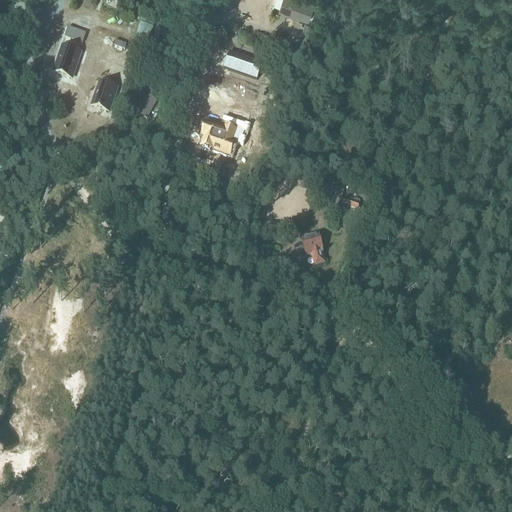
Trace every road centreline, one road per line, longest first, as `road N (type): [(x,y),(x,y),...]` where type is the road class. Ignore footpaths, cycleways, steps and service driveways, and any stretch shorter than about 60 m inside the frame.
road 1 (track): [(347,323),(450,0)]
road 2 (track): [(347,323),(279,290),(154,258),(110,227),(62,164)]
road 3 (track): [(347,323),(444,430),(511,456)]
road 4 (track): [(347,323),(277,511)]
road 5 (unclassified): [(62,164),(4,0)]
road 6 (unclassified): [(62,164),(0,316)]
